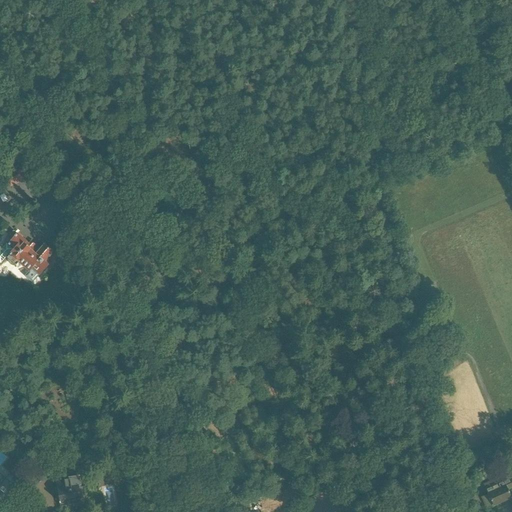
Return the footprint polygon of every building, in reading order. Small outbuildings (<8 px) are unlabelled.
[(25,180),(19,167),(3,175),(10,188),(25,180)] [(16,266),(16,267),(19,263),(29,272),(32,268),(40,275),(42,272),(44,274),(47,270),(46,268),(48,265),(44,261),(48,257),(50,257),(52,255),(52,253),(52,252),(44,245),(37,253),(32,249),(34,246),(30,242),(28,245),(13,232),(5,241),(5,242),(0,247),(0,265),(1,266),(7,259),(8,259),(8,261),(8,262),(9,263),(10,264),(11,265),(12,266),(14,266),(16,266)] [(83,471),(91,464),(87,459),(79,466),(83,471)] [(77,479),(76,473),(78,472),(75,461),(66,464),(69,474),(64,475),(65,480),(65,481),(58,482),(58,488),(55,488),(56,493),(59,492),(60,500),(59,500),(60,507),(81,504),(80,498),(83,497),(83,495),(85,495),(84,487),(81,488),(81,486),(78,486),(77,479)] [(462,480),(471,476),(465,462),(456,466),(462,480)] [(33,483),(47,480),(44,464),(31,466),(33,483)] [(511,468),(511,469),(503,473),(505,477),(495,482),(493,477),(481,483),(487,494),(482,497),(487,509),(493,506),(502,502),(503,504),(509,501),(508,499),(511,498),(508,491),(511,488),(511,468)]
